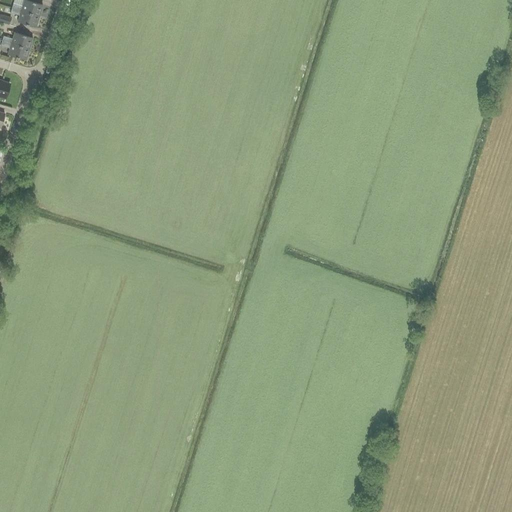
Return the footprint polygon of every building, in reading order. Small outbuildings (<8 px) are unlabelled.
[(12,8),(39,16),(43,5),(25,0),(24,0),(22,6),(13,3),(12,8)] [(36,28),(39,16),(12,8),(10,13),(20,16),(18,22),(36,28)] [(0,21),(9,24),(11,18),(0,15),(0,14),(0,21)] [(2,41),(29,49),(33,38),(14,33),(13,39),(3,36),(2,41)] [(26,60),(29,49),(2,41),(0,46),(10,49),(8,55),(26,60)] [(0,96),(5,98),(9,84),(0,81),(0,96)]
